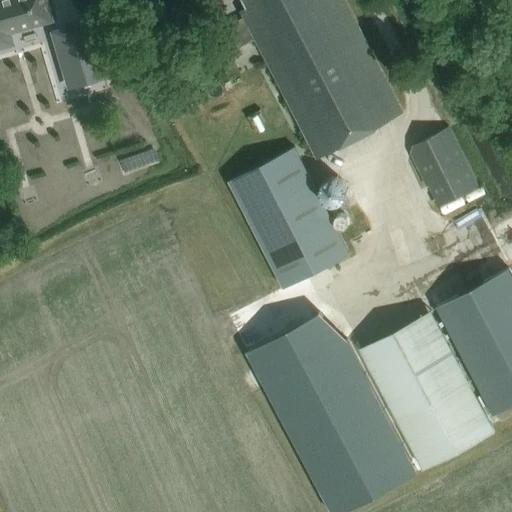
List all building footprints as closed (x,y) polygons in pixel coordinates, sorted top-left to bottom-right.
[(0,0),(0,40),(9,38),(7,32),(49,19),(43,0),(0,0)] [(319,156),(404,111),(345,0),(244,0),(248,6),(242,9),(245,16),(229,25),(231,28),(221,34),(227,46),(238,41),(241,46),(257,38),(319,156)] [(437,206),(479,185),(449,126),(407,146),(437,206)] [(319,194),(319,193),(319,192),(296,150),(233,184),(289,290),(352,256),(324,203),(322,198),(321,197),(320,196),(319,194)] [(511,273),(509,267),(438,306),(495,412),(511,402),(511,273)] [(432,309),(359,348),(421,469),(495,430),(432,309)] [(298,326),(250,351),(334,511),(349,511),(391,490),(423,474),(353,341),(323,312),(298,326)]
